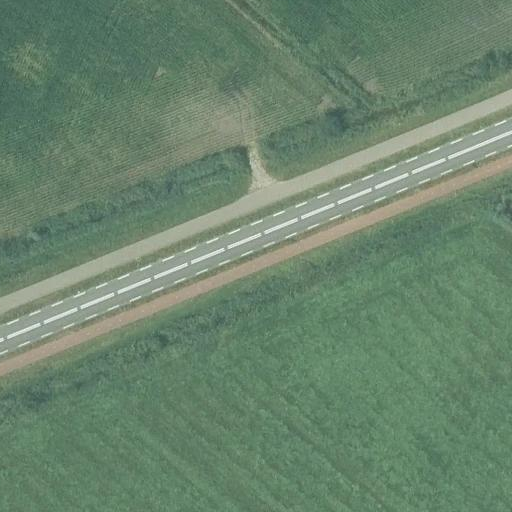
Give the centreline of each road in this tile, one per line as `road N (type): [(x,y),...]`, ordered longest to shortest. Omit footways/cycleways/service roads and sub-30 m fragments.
road 1 (unclassified): [(0,306),(511,96)]
road 2 (secondary): [(0,340),(511,130)]
